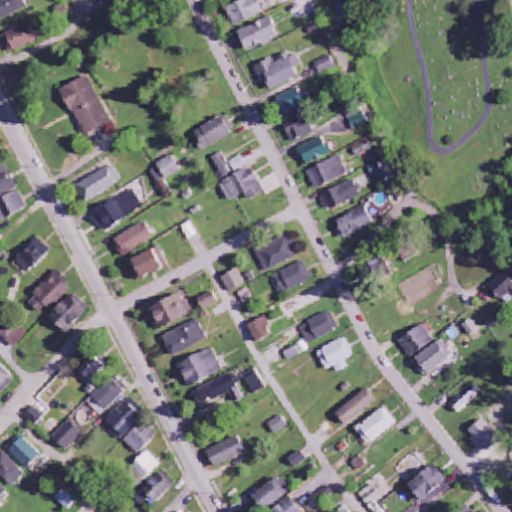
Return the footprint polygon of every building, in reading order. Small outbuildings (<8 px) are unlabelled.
[(0,0),(0,21),(28,10),(24,0),(0,0)] [(265,14),(261,6),(273,0),(272,0),(247,0),(229,9),(237,28),(265,14)] [(280,38),(272,19),(238,33),(246,52),(280,38)] [(43,40),(34,22),(2,37),(10,55),(43,40)] [(302,67),(298,57),(290,60),(288,55),(276,60),(276,59),(256,67),(268,93),(300,79),(296,70),(302,67)] [(316,64),(320,75),(336,70),(332,58),(316,64)] [(111,125),(89,78),(61,91),(83,138),(111,125)] [(274,102),(282,117),(315,100),(311,92),(302,97),(299,90),(274,102)] [(353,132),(369,126),(365,114),(348,121),(353,132)] [(203,152),(234,133),(224,117),(193,136),(203,152)] [(315,134),(307,117),(284,128),(292,145),(315,134)] [(334,153),(330,145),(326,147),(323,139),(298,151),(306,168),(334,153)] [(221,181),(232,176),(223,155),(212,159),(221,181)] [(235,173),(246,167),(241,157),(229,164),(235,173)] [(157,185),(180,174),(173,159),(150,170),(157,185)] [(348,179),(343,161),(308,172),(313,190),(348,179)] [(122,183),(112,166),(76,188),(86,205),(122,183)] [(230,204),(245,195),(249,203),(265,193),(250,168),(219,187),(230,204)] [(0,198),(15,192),(6,170),(0,171),(0,198)] [(164,199),(172,195),(164,181),(156,186),(164,199)] [(361,197),(354,182),(320,198),(327,213),(361,197)] [(98,213),(108,231),(144,209),(134,192),(98,213)] [(0,223),(28,211),(20,193),(0,202),(0,223)] [(332,224),(340,242),(374,226),(366,208),(332,224)] [(113,242),(123,258),(154,240),(144,224),(113,242)] [(300,257),(289,236),(256,254),(266,274),(300,257)] [(29,276),(51,252),(37,239),(15,263),(29,276)] [(137,280),(166,271),(159,251),(130,260),(137,280)] [(313,281),(305,264),(272,279),(280,296),(313,281)] [(222,279),(231,295),(247,286),(238,270),(222,279)] [(72,288),(56,273),(28,304),(43,319),(72,288)] [(489,287),(505,310),(511,304),(511,281),(507,274),(489,287)] [(148,312),(158,333),(192,315),(182,294),(148,312)] [(198,302),(204,313),(220,304),(214,294),(198,302)] [(66,337),(90,311),(73,295),(49,321),(66,337)] [(307,344),(339,333),(333,314),(301,326),(307,344)] [(29,335),(12,320),(0,333),(0,336),(15,350),(29,335)] [(265,320),(249,327),(257,345),(274,337),(265,320)] [(163,339),(173,359),(209,340),(198,321),(163,339)] [(470,339),(478,333),(470,322),(462,327),(470,339)] [(410,360),(436,341),(425,325),(398,344),(410,360)] [(334,369),(336,375),(348,370),(344,362),(354,358),(345,340),(316,354),(325,373),(334,369)] [(453,360),(442,343),(412,361),(423,378),(453,360)] [(288,363),(301,356),(297,348),(284,355),(288,363)] [(178,367),(190,390),(224,372),(212,349),(178,367)] [(105,368),(89,357),(76,376),(91,387),(105,368)] [(0,396),(15,380),(0,365),(0,396)] [(266,390),(257,371),(244,377),(253,396),(266,390)] [(235,406),(243,402),(232,376),(193,394),(199,408),(229,394),(235,406)] [(375,402),(366,390),(334,416),(344,427),(375,402)] [(107,422),(122,440),(143,421),(127,404),(107,422)] [(368,447),(396,424),(383,408),(354,431),(368,447)] [(36,428),(45,419),(33,409),(25,419),(36,428)] [(287,428),(281,417),(268,424),(273,435),(287,428)] [(467,432),(485,454),(501,441),(483,420),(467,432)] [(65,453),(84,436),(71,422),(53,440),(65,453)] [(139,457),(157,438),(142,424),(124,443),(139,457)] [(41,457),(20,436),(6,451),(27,471),(41,457)] [(214,469),(245,455),(238,439),(207,453),(214,469)] [(307,461),(301,452),(288,462),(294,470),(307,461)] [(160,466),(148,453),(132,467),(145,481),(160,466)] [(25,477),(4,454),(0,457),(0,476),(12,489),(25,477)] [(419,505),(447,480),(433,465),(405,490),(419,505)] [(152,509),(175,483),(161,471),(138,496),(152,509)] [(265,511),(289,494),(277,479),(252,498),(262,511),(265,511)] [(381,497),(373,485),(359,494),(367,506),(381,497)] [(0,507),(10,496),(0,486),(0,507)] [(80,500),(67,488),(56,500),(68,511),(80,500)] [(269,511),(299,511),(290,498),(269,511)]
